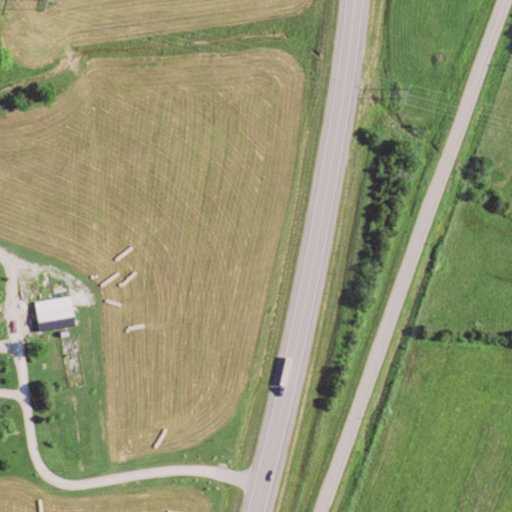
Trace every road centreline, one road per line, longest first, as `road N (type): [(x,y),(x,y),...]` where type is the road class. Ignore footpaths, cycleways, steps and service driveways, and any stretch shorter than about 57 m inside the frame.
road 1 (residential): [(506,0),(322,511)]
road 2 (primary): [(248,511),(302,315),(351,0)]
